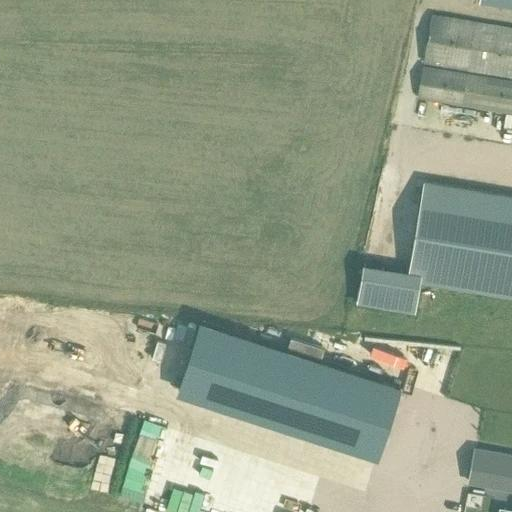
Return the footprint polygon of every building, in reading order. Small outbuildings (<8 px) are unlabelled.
[(511,9),(511,27),(432,14),(418,98),(511,113),(511,0),(479,0),(479,4),(511,9)] [(499,182),(511,184),(511,170),(501,169),(499,182)] [(364,265),(358,301),(414,311),(419,280),(511,295),(511,196),(425,182),(409,272),(364,265)] [(192,336),(184,410),(393,432),(400,358),(192,336)] [(317,508),(322,463),(149,443),(144,493),(267,507),(268,493),(300,497),(299,506),(317,508)] [(511,462),(487,457),(483,480),(511,485),(511,462)]
